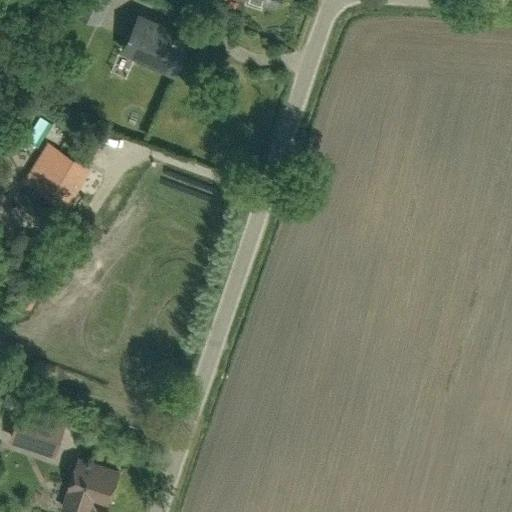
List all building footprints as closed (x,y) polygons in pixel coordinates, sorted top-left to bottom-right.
[(79,0),(74,12),(100,24),(110,0),(79,0)] [(174,70),(188,37),(139,15),(124,48),(174,70)] [(0,138),(1,139),(18,106),(3,99),(4,97),(0,94),(0,138)] [(88,166),(47,141),(25,177),(36,184),(65,203),(88,166)] [(47,412),(22,404),(11,436),(55,451),(59,439),(66,419),(47,412)] [(78,458),(67,489),(69,490),(63,508),(74,511),(88,511),(94,498),(108,503),(119,471),(78,458)]
